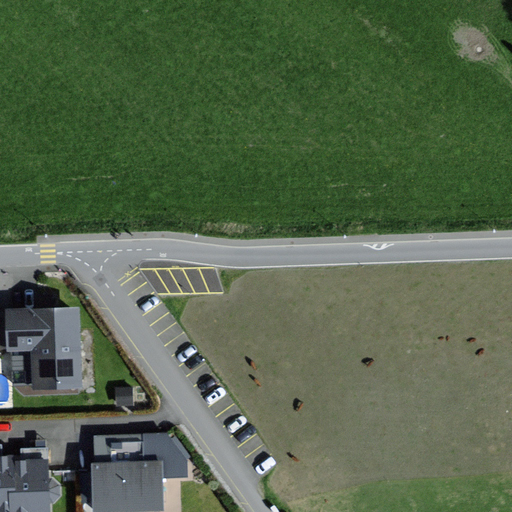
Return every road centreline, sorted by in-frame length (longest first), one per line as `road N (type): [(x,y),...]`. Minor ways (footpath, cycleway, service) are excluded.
road 1 (residential): [(94,254),(511,238)]
road 2 (residential): [(264,511),(94,254)]
